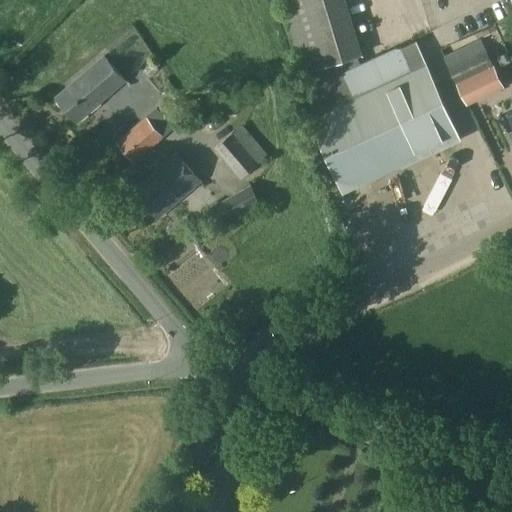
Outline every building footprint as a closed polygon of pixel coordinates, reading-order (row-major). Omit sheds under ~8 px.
[(344,0),(280,0),(303,74),(360,55),(344,0)] [(444,57),(467,106),(504,89),(481,40),(444,57)] [(417,41),(311,89),(321,112),(427,62),(417,41)] [(103,58),(54,100),(75,124),(124,82),(103,58)] [(427,62),(321,112),(309,117),(344,196),(462,142),(427,62)] [(155,109),(117,142),(135,162),(173,129),(155,109)] [(241,126),(232,133),(259,164),(268,157),(241,126)] [(232,133),(214,149),(241,180),(259,164),(232,133)] [(177,153),(133,191),(158,220),(202,182),(177,153)] [(251,186),(218,203),(228,222),(261,205),(251,186)]
